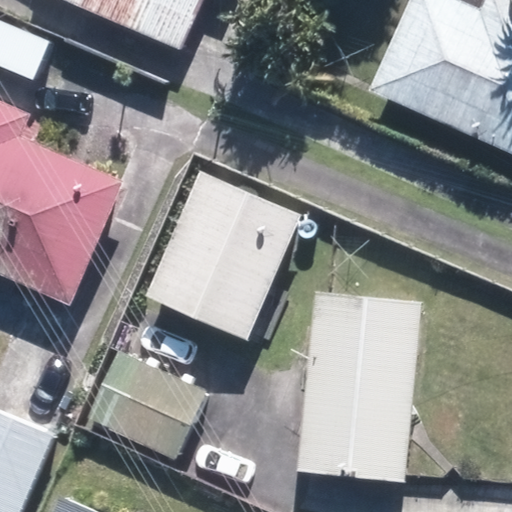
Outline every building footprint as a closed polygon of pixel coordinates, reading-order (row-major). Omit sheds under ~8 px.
[(86,0),(194,47),(214,0),(86,0)] [(511,0),(501,0),(499,4),(489,0),(430,0),(391,88),(511,141),(511,0)] [(0,86),(0,262),(90,301),(144,174),(40,131),(50,108),(0,86)] [(321,207),(220,166),(168,293),(269,334),(321,207)] [(426,298),(322,288),(304,466),(408,476),(426,298)] [(223,384),(135,343),(101,415),(189,456),(223,384)] [(30,511),(69,431),(0,398),(0,511),(30,511)] [(136,511),(97,494),(79,486),(67,511),(136,511)]
